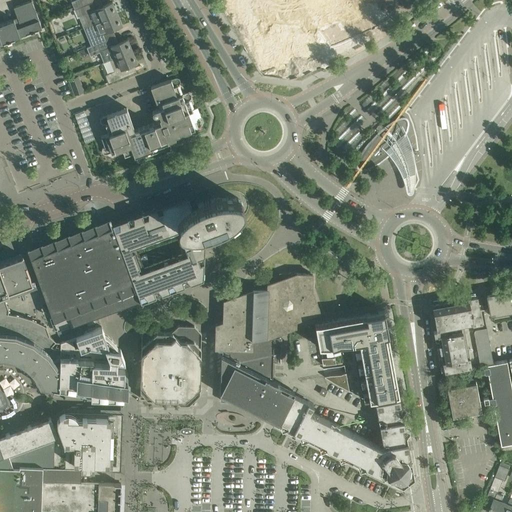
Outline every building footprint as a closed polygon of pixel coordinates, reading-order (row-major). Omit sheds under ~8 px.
[(23,34),(23,35),(30,32),(30,33),(31,33),(31,32),(41,28),(31,0),(13,7),(17,17),(0,23),(0,43),(6,41),(7,42),(7,41),(11,39),(11,40),(11,39),(20,36),(23,34)] [(76,0),(72,2),(75,9),(82,6),(95,1),(94,0),(76,0)] [(233,0),(226,2),(230,15),(236,13),(240,26),(247,24),(262,70),(291,61),(292,63),(319,55),(311,29),(352,16),(354,22),(359,20),(352,0),(233,0)] [(95,1),(82,6),(85,13),(90,11),(95,23),(117,14),(112,2),(98,8),(95,1)] [(92,24),(97,35),(90,37),(93,45),(97,43),(110,38),(107,31),(122,25),(117,14),(95,23),(92,24)] [(113,45),(110,38),(97,43),(105,62),(110,60),(132,51),(127,39),(113,45)] [(137,62),(132,51),(110,60),(114,71),(105,75),(108,82),(125,76),(122,68),(137,62)] [(84,92),(79,76),(86,74),(84,70),(67,76),(74,96),(84,92)] [(108,133),(100,136),(104,146),(103,146),(103,147),(102,147),(102,148),(102,149),(101,149),(101,150),(101,151),(102,151),(102,152),(102,153),(103,153),(104,154),(105,154),(106,154),(107,154),(122,148),(124,155),(133,151),(136,159),(136,160),(136,161),(137,161),(138,161),(138,162),(139,162),(140,162),(141,162),(141,161),(142,161),(143,161),(143,160),(143,159),(144,159),(144,158),(144,157),(143,156),(162,149),(163,149),(163,150),(163,151),(164,151),(164,152),(165,152),(166,152),(167,152),(168,152),(168,151),(169,151),(170,150),(170,149),(171,149),(171,148),(171,147),(170,147),(170,146),(168,140),(175,138),(175,136),(195,128),(198,127),(199,127),(200,126),(201,125),(201,124),(201,123),(201,122),(201,121),(200,121),(200,120),(199,120),(199,119),(198,119),(197,119),(196,119),(195,119),(192,110),(189,100),(188,100),(184,101),(182,95),(182,94),(181,94),(177,85),(173,86),(171,79),(160,83),(150,86),(157,104),(162,102),(163,106),(154,110),(153,110),(153,111),(152,111),(152,112),(152,113),(152,114),(153,114),(153,115),(154,115),(155,115),(156,115),(159,114),(160,118),(159,118),(160,120),(134,129),(132,126),(133,125),(126,107),(102,116),(108,133)] [(76,114),(82,131),(90,128),(84,111),(76,114)] [(402,138),(403,136),(406,131),(407,127),(408,123),(408,122),(408,121),(407,120),(407,119),(406,118),(405,118),(404,117),(402,117),(401,117),(398,119),(396,120),(394,121),(391,122),(388,124),(385,126),(400,141),(401,140),(402,138)] [(394,149),(378,133),(376,135),(374,136),(372,138),(370,140),(369,142),(367,144),(367,145),(366,145),(366,146),(365,147),(365,148),(364,149),(363,150),(362,152),(361,153),(360,155),(359,157),(358,158),(358,160),(357,162),(357,163),(356,163),(356,164),(357,164),(357,165),(357,166),(358,167),(358,168),(359,168),(360,168),(361,169),(362,169),(363,169),(363,168),(364,168),(366,168),(367,167),(368,167),(369,167),(369,166),(373,165),(375,164),(378,162),(380,161),(383,159),(386,157),(388,154),(390,153),(392,151),(394,149)] [(112,223),(141,302),(203,279),(204,262),(203,262),(204,256),(267,233),(250,185),(236,183),(220,184),(112,223)] [(112,223),(42,249),(30,253),(52,314),(51,314),(58,332),(65,329),(64,326),(132,301),(133,304),(141,302),(112,223)] [(0,405),(1,406),(3,406),(4,405),(5,404),(5,402),(48,387),(59,388),(60,357),(60,342),(53,339),(22,256),(0,264),(0,405)] [(221,400),(234,400),(272,420),(279,423),(294,393),(295,391),(288,388),(272,380),(273,362),(280,362),(282,326),(320,312),(312,289),(312,273),(282,272),(281,284),(253,283),(252,295),(223,294),(223,321),(215,324),(215,348),(222,348),(221,400)] [(511,288),(486,294),(490,315),(511,311),(511,288)] [(493,361),(480,294),(431,303),(444,371),(493,361)] [(317,336),(324,377),(369,403),(375,403),(398,399),(386,332),(388,332),(384,310),(315,323),(317,336)] [(178,325),(170,332),(142,331),(140,398),(192,399),(199,392),(201,333),(194,325),(178,325)] [(102,326),(70,338),(60,342),(60,357),(59,388),(90,392),(90,396),(123,397),(125,360),(120,348),(118,348),(116,345),(114,342),(112,341),(110,338),(108,337),(106,335),(104,334),(102,326)] [(511,387),(511,358),(509,359),(510,361),(507,362),(507,360),(486,363),(486,365),(484,365),(483,367),(484,372),(486,373),(488,372),(491,393),(489,393),(489,398),(479,400),(475,382),(447,387),(452,415),(481,410),(480,406),(493,403),(500,444),(511,441),(511,390),(511,387)] [(311,410),(313,403),(294,393),(279,423),(280,424),(281,428),(301,438),(306,437),(322,445),(320,448),(340,458),(345,456),(357,462),(359,467),(378,477),(381,474),(402,485),(414,476),(400,398),(398,399),(375,403),(383,445),(380,446),(311,410)] [(245,418),(241,415),(237,413),(232,412),(228,412),(228,411),(225,411),(221,412),(221,413),(218,414),(217,415),(216,416),(216,418),(217,420),(222,422),(226,424),(230,424),(234,425),(234,423),(231,422),(228,421),(226,421),(225,420),(224,418),(224,417),(224,415),(227,414),(230,413),(234,414),(239,415),(242,416),(245,418)] [(56,422),(57,424),(57,426),(63,442),(63,443),(63,444),(63,445),(62,445),(61,445),(60,454),(60,467),(101,469),(101,470),(115,471),(115,470),(120,471),(122,414),(83,412),(83,415),(82,415),(82,418),(77,418),(76,417),(75,417),(72,413),(67,412),(62,413),(58,417),(57,421),(56,422)] [(57,426),(57,424),(53,425),(51,417),(48,418),(48,419),(31,425),(31,424),(27,426),(27,427),(10,433),(9,432),(5,434),(0,436),(0,466),(23,467),(23,466),(60,467),(60,454),(61,445),(62,445),(63,445),(63,444),(63,443),(63,442),(57,426)] [(169,461),(169,436),(150,436),(150,461),(169,461)] [(491,488),(498,491),(503,480),(505,481),(509,469),(508,468),(509,465),(501,462),(491,488)] [(23,467),(0,466),(0,511),(119,511),(121,483),(59,481),(60,467),(23,466),(23,467)] [(503,496),(497,493),(489,511),(504,511),(508,504),(501,501),(503,496)]
